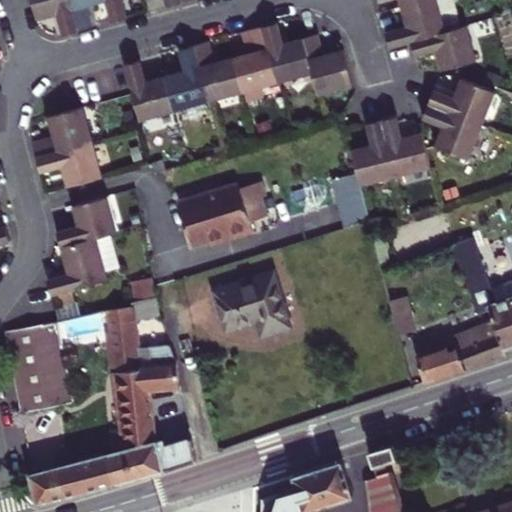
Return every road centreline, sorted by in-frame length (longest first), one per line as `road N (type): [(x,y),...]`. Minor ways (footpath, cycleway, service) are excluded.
road 1 (secondary): [(94,511),(511,376)]
road 2 (residential): [(28,70),(268,0)]
road 3 (residential): [(0,301),(30,253),(31,214),(6,115),(28,70)]
road 4 (unknown): [(217,474),(198,351)]
